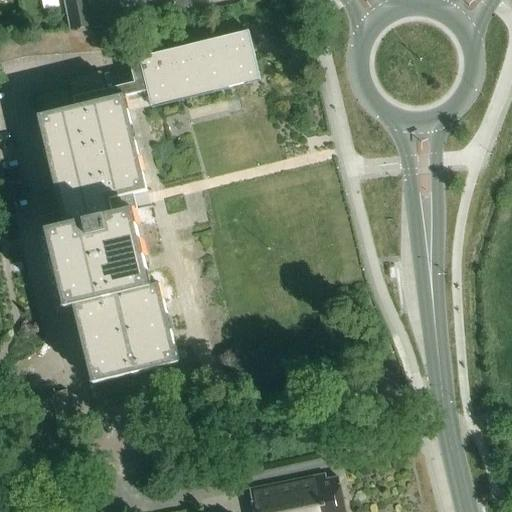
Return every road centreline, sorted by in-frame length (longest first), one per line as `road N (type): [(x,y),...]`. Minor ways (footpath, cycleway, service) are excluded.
road 1 (track): [(41,474),(440,397)]
road 2 (secondary): [(393,119),(408,163),(420,270),(434,302)]
road 3 (secondary): [(434,302),(441,119)]
